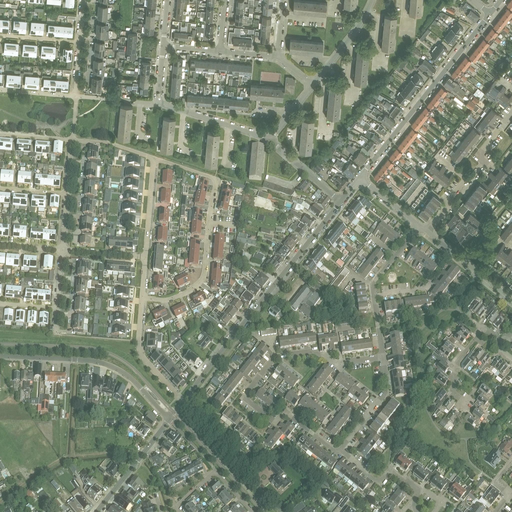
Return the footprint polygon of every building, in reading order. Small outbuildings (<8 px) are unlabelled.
[(302,0),(294,0),(293,12),(301,13),(309,13),(311,1),(302,0)] [(421,15),(422,0),(410,0),(410,6),(409,14),(421,15)] [(327,2),(311,1),(309,13),(317,14),(326,15),(327,2)] [(101,6),(100,6),(99,6),(98,12),(107,13),(108,4),(102,3),(101,6)] [(445,5),(441,10),(445,12),(446,11),(453,15),(455,10),(445,5)] [(466,6),(465,8),(464,8),(477,19),(480,15),(471,9),(470,10),(466,6)] [(477,19),(464,8),(463,10),(467,14),(466,15),(475,22),(477,19)] [(100,18),(100,21),(106,22),(107,13),(98,12),(98,18),(100,18)] [(189,13),(183,13),(177,12),(176,18),(178,19),(178,20),(184,21),(184,20),(185,21),(185,19),(186,19),(186,16),(188,16),(189,13)] [(504,13),(501,18),(506,22),(508,20),(510,21),(511,20),(511,19),(510,17),(504,13)] [(384,24),(383,32),(396,33),(397,17),(384,16),(384,24)] [(11,27),(12,20),(9,20),(9,19),(3,18),(2,29),(8,30),(8,27),(11,27)] [(252,19),(242,19),(236,18),(235,24),(237,24),(237,26),(243,27),(243,25),(242,25),(242,21),(247,22),(246,23),(252,24),(252,19)] [(504,28),(505,27),(506,26),(504,24),(506,22),(501,18),(497,22),(502,26),(504,28)] [(20,31),(20,21),(12,20),(11,27),(14,28),(14,30),(20,31)] [(25,29),(28,29),(29,22),(20,21),(20,31),(25,31),(25,29)] [(97,24),(97,30),(106,31),(106,22),(100,21),(100,24),(97,24)] [(29,22),(28,29),(32,29),(31,32),(37,32),(38,22),(29,22)] [(46,30),(46,23),(38,22),(37,32),(42,33),(43,30),(46,30)] [(174,38),(174,39),(180,39),(181,29),(182,22),(179,22),(178,29),(175,29),(175,32),(172,31),(171,38),(174,38)] [(187,30),(187,33),(186,40),(192,40),(195,40),(196,30),(193,30),(193,34),(190,33),(191,23),(188,22),(187,26),(187,30)] [(450,27),(451,28),(459,34),(463,28),(456,22),(453,25),(452,25),(450,27)] [(504,28),(502,26),(497,22),(493,27),(499,31),(500,29),(502,30),(503,29),(504,28)] [(55,34),(55,24),(50,24),(50,23),(46,23),(46,30),(49,31),(49,33),(55,34)] [(233,44),(239,45),(240,38),(240,36),(241,28),(235,28),(234,36),(229,36),(228,42),(233,42),(233,44)] [(451,28),(448,32),(455,38),(459,34),(451,28)] [(489,32),(494,37),(496,38),(497,37),(498,36),(496,35),(498,32),(493,28),(489,32)] [(213,37),(213,31),(197,29),(197,32),(204,32),(203,39),(209,40),(209,37),(213,37)] [(105,39),(106,31),(97,30),(96,36),(99,36),(99,39),(105,39)] [(394,50),(396,33),(383,32),(382,40),(382,49),(394,50)] [(455,38),(448,32),(444,37),(452,43),(455,38)] [(496,38),(494,37),(489,32),(485,37),(490,41),(492,39),(494,41),(495,40),(496,38)] [(488,49),(488,48),(489,47),(487,45),(489,43),(484,38),(480,43),(485,47),(488,49)] [(96,42),(95,48),(104,48),(105,39),(99,39),(98,42),(96,42)] [(307,41),(290,39),(289,51),(298,52),(306,53),(307,41)] [(323,42),(307,41),(306,53),(314,54),(322,54),(323,42)] [(6,42),(5,44),(5,45),(2,45),(2,52),(5,52),(5,54),(11,54),(12,43),(6,42)] [(18,43),(12,43),(11,54),(17,55),(17,53),(20,54),(21,46),(18,46),(18,43)] [(436,45),(434,48),(442,55),(447,49),(439,43),(437,46),(436,45)] [(488,49),(485,47),(480,43),(476,48),(482,52),(483,50),(486,51),(487,50),(488,49)] [(24,44),(24,45),(24,47),(21,46),(20,54),(29,54),(30,44),(24,44)] [(39,55),(39,48),(36,48),(37,45),(30,44),(29,54),(39,55)] [(42,48),(39,48),(39,55),(48,56),(48,57),(49,46),(43,45),(42,48)] [(55,46),(49,46),(48,57),(54,58),(54,56),(57,57),(58,48),(58,50),(55,49),(55,46)] [(417,51),(418,50),(413,46),(408,52),(413,56),(415,53),(419,56),(421,54),(417,51)] [(71,58),(71,53),(72,48),(65,47),(64,50),(61,50),(60,61),(66,61),(66,58),(71,58)] [(103,57),(104,48),(95,48),(95,54),(97,54),(97,57),(103,57)] [(438,60),(442,55),(434,48),(432,51),(433,51),(430,55),(438,60)] [(480,54),(482,52),(476,48),(473,52),(478,56),(480,58),(481,57),(482,56),(480,54)] [(369,60),(370,51),(357,50),(356,58),(356,66),(368,68),(369,60)] [(480,58),(478,56),(473,52),(469,57),(474,61),(476,59),(478,61),(479,59),(480,58)] [(94,60),(94,66),(103,66),(103,57),(97,57),(97,60),(94,60)] [(466,57),(462,61),(468,66),(469,67),(470,66),(471,65),(469,63),(471,61),(466,57)] [(429,71),(433,74),(436,70),(431,67),(433,65),(425,59),(420,65),(428,72),(429,71)] [(462,61),(459,66),(464,70),(466,68),(467,69),(468,68),(469,67),(468,66),(462,61)] [(102,75),(103,66),(94,66),(93,72),(94,72),(94,75),(96,75),(102,75)] [(366,84),(368,68),(356,66),(355,75),(354,83),(366,84)] [(459,66),(455,71),(460,75),(462,76),(463,75),(464,74),(462,72),(464,70),(459,66)] [(455,71),(451,75),(456,79),(458,77),(460,79),(461,77),(462,76),(460,75),(455,71)] [(5,74),(4,81),(7,81),(7,84),(13,85),(14,74),(8,73),(8,74),(5,74)] [(411,79),(418,85),(423,79),(416,73),(413,76),(412,75),(410,78),(411,79)] [(20,82),(23,83),(23,76),(20,75),(20,74),(14,74),(13,85),(19,85),(20,82)] [(26,83),(26,84),(26,86),(32,86),(33,75),(26,75),(26,76),(23,76),(23,83),(26,83)] [(38,84),(41,84),(42,77),(39,77),(39,76),(33,75),(32,86),(38,87),(38,84)] [(103,75),(102,75),(96,75),(95,78),(93,78),(92,84),(102,84),(103,75)] [(44,87),(50,88),(51,78),(45,78),(45,77),(42,77),(41,84),(44,85),(44,87)] [(285,88),(284,87),(283,93),(294,94),(296,79),(293,79),(293,77),(286,77),(285,88)] [(456,83),(449,78),(449,77),(446,81),(458,90),(463,95),(465,92),(455,84),(456,83)] [(68,83),(68,80),(62,79),(61,89),(67,89),(67,90),(69,90),(70,83),(68,83)] [(415,89),(418,85),(411,79),(407,83),(415,89)] [(494,86),(497,82),(495,80),(485,93),(489,97),(491,95),(497,88),(494,86)] [(463,95),(458,90),(446,81),(443,84),(451,90),(452,89),(463,98),(465,96),(463,95)] [(415,89),(407,83),(404,88),(411,94),(415,89)] [(102,85),(102,84),(92,84),(91,84),(91,87),(92,87),(92,89),(94,90),(94,93),(100,93),(101,85),(102,85)] [(258,98),(266,98),(267,86),(252,84),(251,84),(250,97),(258,98)] [(328,101),(341,102),(342,85),(329,84),(329,93),(328,101)] [(266,98),(273,99),(274,99),(283,100),(283,93),(284,87),(267,86),(266,98)] [(497,88),(491,95),(489,97),(494,101),(496,99),(505,88),(503,86),(499,91),(497,88)] [(442,87),(438,92),(443,96),(445,97),(446,96),(447,97),(448,96),(445,94),(447,91),(442,87)] [(400,92),(408,98),(411,94),(404,88),(400,92)] [(496,99),(500,103),(506,96),(503,93),(506,89),(505,88),(496,99)] [(400,92),(399,91),(397,94),(398,95),(396,98),(403,104),(408,98),(400,92)] [(438,92),(434,96),(440,100),(441,98),(443,100),(444,99),(445,97),(443,96),(438,92)] [(471,94),(468,98),(475,103),(478,99),(471,94)] [(506,96),(500,103),(505,107),(511,98),(511,94),(509,98),(506,96)] [(434,96),(431,101),(436,105),(438,106),(439,105),(440,104),(438,103),(440,100),(434,96)] [(450,100),(449,101),(459,109),(464,103),(455,97),(453,99),(452,98),(450,100)] [(474,104),(468,100),(464,105),(470,109),(474,104)] [(339,118),(341,102),(328,101),(327,109),(326,117),(339,118)] [(387,101),(385,103),(400,115),(403,111),(396,105),(395,107),(387,101)] [(431,101),(427,105),(432,110),(434,107),(436,109),(437,108),(438,106),(436,105),(431,101)] [(397,119),(400,115),(385,103),(383,105),(388,108),(390,110),(388,112),(397,119)] [(119,114),(119,115),(119,122),(131,123),(133,106),(120,105),(119,114)] [(426,107),(422,111),(428,116),(430,117),(430,116),(431,115),(429,113),(431,111),(426,107)] [(375,111),(376,112),(392,125),(395,121),(386,114),(385,115),(378,110),(377,109),(375,111)] [(503,117),(499,115),(491,109),(487,114),(495,119),(497,116),(501,119),(503,117)] [(390,128),(392,125),(376,112),(375,111),(373,110),(371,113),(390,128)] [(422,111),(419,116),(424,120),(426,118),(428,119),(428,118),(430,117),(428,116),(422,111)] [(361,113),(357,120),(360,122),(365,115),(361,113)] [(487,114),(484,118),(495,127),(496,125),(492,122),(495,119),(487,114)] [(419,116),(415,121),(420,125),(422,126),(423,125),(424,124),(422,122),(424,120),(419,116)] [(176,118),(163,117),(162,125),(162,134),(174,135),(176,118)] [(484,118),(480,123),(487,129),(489,126),(494,129),(495,127),(484,118)] [(301,127),(300,135),(313,137),(315,120),(302,119),(301,127)] [(415,121),(411,125),(416,129),(418,127),(420,129),(421,127),(422,126),(420,125),(415,121)] [(118,128),(118,131),(117,138),(130,139),(131,123),(119,122),(118,128)] [(382,133),(384,135),(387,132),(385,130),(385,129),(377,123),(373,128),(375,130),(376,130),(381,134),(382,133)] [(487,137),(489,135),(485,132),(487,129),(480,123),(476,128),(485,135),(487,137)] [(413,128),(409,133),(414,137),(416,139),(417,138),(418,137),(416,135),(418,132),(413,128)] [(473,128),(469,133),(476,138),(480,134),(473,128)] [(220,133),(208,132),(207,140),(206,148),(218,149),(219,140),(220,133)] [(368,136),(375,141),(376,140),(378,142),(381,139),(379,137),(380,136),(375,132),(374,133),(371,132),(368,136)] [(409,133),(405,137),(411,142),(412,140),(414,141),(415,140),(416,139),(414,137),(409,133)] [(473,143),(476,138),(469,133),(466,137),(473,143)] [(173,151),(174,135),(162,134),(161,142),(160,150),(173,151)] [(311,153),(313,137),(300,135),(300,144),(299,152),(311,153)] [(367,141),(374,147),(377,144),(370,139),(369,140),(367,139),(361,135),(360,137),(366,140),(367,141)] [(405,137),(402,142),(407,146),(409,148),(410,147),(411,146),(409,144),(411,142),(405,137)] [(466,137),(462,142),(469,148),(473,143),(466,137)] [(371,152),(374,147),(367,141),(366,140),(364,142),(362,144),(364,146),(371,152)] [(12,144),(12,142),(6,141),(5,151),(5,154),(11,155),(11,152),(14,152),(15,145),(12,144)] [(18,142),(18,143),(18,145),(15,145),(14,152),(23,153),(24,143),(18,142)] [(402,142),(398,147),(403,151),(405,149),(407,151),(408,149),(409,148),(407,146),(402,142)] [(465,153),(469,148),(462,142),(458,147),(465,153)] [(23,153),(33,153),(33,146),(30,146),(30,143),(24,143),(23,153)] [(36,147),(33,146),(33,153),(42,154),(43,144),(37,144),(36,147)] [(43,144),(42,154),(51,155),(52,148),(49,148),(49,145),(43,144)] [(55,148),(52,148),(51,155),(61,156),(62,146),(55,145),(55,148)] [(89,148),(88,154),(98,155),(99,146),(92,145),(91,148),(89,148)] [(264,148),(252,147),(251,155),(250,163),(263,164),(264,148)] [(370,153),(363,147),(361,149),(358,148),(356,150),(352,147),(349,151),(353,154),(355,152),(357,154),(356,156),(363,162),(370,153)] [(458,147),(454,152),(461,157),(465,153),(458,147)] [(218,157),(218,149),(206,148),(205,155),(204,165),(217,166),(218,157)] [(397,148),(393,153),(398,157),(399,157),(401,158),(401,157),(403,158),(404,157),(400,155),(402,152),(397,148)] [(458,162),(461,157),(454,152),(450,157),(458,162)] [(393,153),(389,157),(395,162),(396,159),(398,161),(399,160),(400,160),(401,158),(399,157),(398,157),(393,153)] [(98,164),(98,155),(88,154),(88,160),(90,160),(90,163),(98,164)] [(424,161),(423,160),(415,154),(414,156),(419,160),(422,163),(424,161)] [(363,162),(356,156),(354,158),(352,155),(350,158),(360,166),(363,162)] [(348,164),(356,170),(359,167),(351,161),(348,159),(347,161),(342,157),(341,159),(344,161),(345,162),(348,164)] [(124,163),(123,168),(132,168),(133,165),(139,166),(140,160),(127,158),(126,163),(124,163)] [(388,159),(385,163),(390,167),(390,168),(392,169),(393,168),(394,167),(392,165),(394,163),(388,159)] [(434,165),(437,161),(435,159),(426,171),(431,175),(437,167),(434,165)] [(335,163),(338,165),(339,164),(342,166),(341,166),(344,169),(345,168),(353,174),(356,170),(348,164),(345,162),(344,161),(342,164),(338,160),(335,163)] [(87,166),(87,172),(97,173),(98,164),(90,163),(90,166),(87,166)] [(262,172),(263,164),(250,163),(249,171),(249,179),(261,180),(262,172)] [(385,163),(381,168),(386,172),(388,170),(390,171),(391,170),(392,169),(390,168),(390,167),(385,163)] [(342,171),(350,178),(353,174),(345,168),(344,169),(341,166),(342,166),(339,164),(338,165),(338,166),(343,170),(342,171)] [(497,172),(505,178),(509,173),(497,164),(496,166),(500,169),(497,172)] [(318,174),(322,170),(317,166),(313,170),(318,174)] [(436,178),(444,167),(443,166),(439,170),(437,167),(431,175),(436,178)] [(436,178),(440,182),(446,175),(443,173),(446,168),(444,167),(436,178)] [(123,168),(126,168),(125,177),(138,178),(139,172),(132,171),(132,168),(123,168)] [(381,168),(377,172),(383,177),(385,178),(386,177),(387,176),(385,174),(386,172),(381,168)] [(415,178),(418,174),(411,168),(408,172),(415,178)] [(410,179),(410,178),(411,177),(403,170),(402,172),(410,179)] [(13,181),(16,181),(16,172),(8,171),(7,183),(12,183),(13,181)] [(24,184),(25,173),(16,172),(16,181),(19,181),(18,184),(24,184)] [(96,182),(97,173),(87,172),(86,178),(89,178),(89,181),(95,182),(96,182)] [(377,172),(373,177),(379,181),(381,179),(383,181),(384,179),(385,178),(383,177),(377,172)] [(501,183),(505,178),(497,172),(495,175),(491,172),(490,174),(501,183)] [(30,185),(30,183),(30,182),(33,182),(34,173),(25,173),(24,184),(30,185)] [(42,186),(42,176),(37,176),(37,175),(34,175),(34,173),(33,182),(36,183),(36,185),(42,186)] [(333,175),(336,178),(332,182),(337,186),(341,189),(348,180),(344,178),(345,177),(335,173),(333,175)] [(446,175),(440,182),(445,186),(454,175),(452,173),(449,177),(446,175)] [(497,187),(501,183),(490,174),(488,175),(492,179),(490,182),(497,187)] [(86,184),(85,190),(94,191),(95,182),(89,181),(88,184),(86,184)] [(298,189),(304,194),(310,186),(304,181),(298,189)] [(497,187),(490,182),(488,185),(484,181),(482,183),(493,192),(497,187)] [(122,188),(121,191),(130,192),(131,189),(137,189),(138,183),(125,182),(124,188),(122,188)] [(479,184),(476,189),(483,194),(487,190),(479,184)] [(479,199),(483,194),(476,189),(472,194),(479,199)] [(93,200),(94,191),(85,190),(85,196),(87,196),(87,199),(93,200)] [(121,191),(121,194),(124,194),(123,201),(136,202),(137,195),(130,195),(130,192),(121,191)] [(259,192),(257,197),(264,199),(271,202),(272,200),(273,197),(269,195),(259,192)] [(322,198),(320,200),(328,206),(331,202),(324,196),(324,195),(321,193),(319,195),(322,198)] [(472,194),(468,198),(475,204),(479,199),(472,194)] [(437,205),(441,200),(434,195),(430,200),(437,205)] [(10,206),(20,207),(21,197),(14,196),(14,199),(11,199),(10,206)] [(27,197),(21,197),(20,207),(29,207),(29,208),(30,200),(27,200),(27,197)] [(33,201),(30,200),(29,208),(29,207),(28,212),(35,213),(35,208),(38,208),(39,198),(33,198),(33,201)] [(38,208),(48,209),(48,202),(45,202),(45,199),(39,198),(38,208)] [(363,209),(364,210),(366,208),(365,207),(367,204),(360,198),(355,203),(363,209)] [(433,210),(437,205),(430,200),(429,200),(428,198),(424,203),(426,204),(433,210)] [(477,206),(475,204),(468,198),(464,203),(469,207),(473,210),(477,206)] [(51,202),(48,202),(48,209),(58,210),(58,207),(58,200),(51,199),(51,202)] [(83,204),(82,208),(93,209),(93,200),(87,199),(87,202),(84,202),(84,204),(83,204)] [(324,210),(328,206),(320,200),(316,199),(313,202),(316,204),(316,203),(324,210)] [(311,208),(320,215),(323,211),(315,205),(314,207),(306,201),(305,203),(311,208)] [(318,218),(320,215),(311,208),(305,203),(304,202),(301,206),(304,208),(310,212),(313,215),(318,218)] [(352,208),(359,214),(363,209),(355,203),(352,208)] [(463,203),(457,210),(463,215),(469,207),(464,203),(463,203)] [(422,209),(429,215),(433,210),(426,204),(422,209)] [(119,214),(128,215),(128,212),(135,213),(136,206),(123,205),(122,214),(119,214)] [(92,218),(93,209),(82,208),(82,212),(83,212),(83,214),(86,214),(86,217),(92,218)] [(352,208),(348,212),(356,218),(359,214),(352,208)] [(425,219),(429,215),(422,209),(418,214),(425,219)] [(356,218),(348,212),(344,218),(351,224),(353,221),(355,222),(357,219),(356,218)] [(303,218),(312,225),(315,222),(312,219),(307,215),(306,217),(300,213),(298,215),(299,215),(297,217),(300,219),(301,217),(302,218),(303,218)] [(469,231),(473,234),(478,228),(476,227),(480,221),(470,213),(465,219),(467,221),(465,223),(460,219),(461,218),(455,213),(447,223),(453,227),(451,229),(457,234),(455,236),(461,240),(469,231)] [(119,214),(119,218),(121,218),(121,224),(134,225),(135,219),(128,218),(128,215),(119,214)] [(83,220),(82,226),(92,227),(92,226),(91,226),(92,218),(86,217),(85,220),(83,220)] [(309,229),(312,225),(303,218),(302,218),(301,217),(300,219),(301,220),(303,221),(301,223),(309,229)] [(504,223),(511,229),(511,221),(509,224),(506,222),(502,218),(500,220),(504,223)] [(378,232),(381,234),(386,227),(382,223),(373,234),(375,236),(378,232)] [(507,228),(504,231),(511,236),(511,235),(511,229),(504,223),(503,225),(507,228)] [(301,224),(298,228),(305,234),(308,230),(301,224)] [(335,228),(343,234),(346,230),(339,224),(335,228)] [(92,236),(92,227),(82,226),(82,232),(84,232),(84,235),(92,236)] [(3,227),(2,237),(8,237),(8,235),(11,235),(12,228),(3,227)] [(391,231),(386,227),(381,234),(384,237),(381,241),(382,242),(391,231)] [(14,238),(19,238),(20,228),(12,228),(11,235),(14,235),(14,238)] [(25,236),(28,236),(29,229),(20,228),(19,238),(25,239),(25,236)] [(302,238),(305,234),(298,228),(294,232),(302,238)] [(332,232),(339,238),(343,234),(335,228),(332,232)] [(31,239),(37,240),(38,230),(32,230),(32,229),(29,229),(28,236),(31,237),(31,239)] [(364,231),(361,236),(365,239),(369,235),(364,231)] [(387,239),(390,242),(396,234),(392,231),(391,231),(382,242),(384,243),(387,239)] [(498,231),(497,233),(501,236),(507,241),(511,236),(504,231),(502,234),(498,231)] [(328,237),(335,243),(339,238),(332,232),(328,237)] [(273,237),(258,233),(257,237),(272,241),(273,237)] [(247,236),(239,234),(236,247),(244,249),(247,236)] [(392,250),(401,238),(396,234),(390,242),(394,244),(390,248),(392,250)] [(92,237),(84,236),(84,239),(81,239),(80,245),(83,245),(83,246),(82,246),(87,247),(87,246),(91,246),(92,237)] [(295,247),(299,242),(291,236),(288,241),(295,247)] [(328,237),(324,242),(332,248),(335,243),(328,237)] [(295,247),(288,241),(284,245),(291,251),(295,247)] [(495,255),(494,255),(499,259),(505,252),(502,250),(505,245),(503,244),(495,255)] [(275,247),(279,251),(287,257),(290,253),(279,245),(278,246),(277,245),(275,247)] [(287,257),(279,251),(275,247),(273,249),(275,251),(274,252),(284,261),(287,257)] [(316,252),(323,258),(327,254),(319,248),(316,252)] [(410,257),(413,260),(419,252),(414,248),(405,260),(407,261),(410,257)] [(242,261),(243,253),(243,252),(234,249),(233,261),(241,263),(242,261)] [(505,252),(499,259),(503,262),(504,263),(511,252),(511,250),(508,254),(505,252)] [(384,256),(376,251),(373,255),(380,261),(384,256)] [(312,257),(320,262),(323,258),(316,252),(312,257)] [(415,268),(424,256),(419,252),(413,260),(416,262),(413,266),(415,268)] [(373,255),(369,260),(376,266),(380,261),(373,255)] [(4,259),(4,266),(12,267),(13,257),(7,256),(7,259),(4,259)] [(271,261),(279,267),(283,262),(275,256),(271,261)] [(420,265),(423,267),(428,260),(424,256),(415,268),(416,269),(420,265)] [(18,260),(19,259),(19,257),(13,257),(12,267),(21,268),(21,260),(18,260)] [(312,257),(308,261),(316,267),(320,262),(312,257)] [(21,260),(21,268),(30,268),(30,258),(25,258),(25,261),(21,260)] [(36,259),(30,258),(30,268),(38,269),(39,261),(39,262),(36,262),(36,259)] [(339,259),(336,263),(341,267),(344,263),(339,259)] [(45,262),(42,262),(41,269),(51,270),(52,260),(45,260),(45,262)] [(272,269),(273,268),(276,271),(279,267),(269,260),(268,261),(267,261),(265,264),(265,265),(268,268),(269,268),(270,267),(272,269)] [(372,271),(376,266),(369,260),(365,265),(372,271)] [(424,275),(433,264),(428,260),(423,267),(425,269),(422,274),(424,275)] [(78,266),(77,270),(89,271),(87,271),(88,262),(82,261),(82,264),(79,264),(79,266),(78,266)] [(316,267),(308,261),(304,267),(311,273),(314,270),(315,271),(317,268),(316,267)] [(451,268),(449,270),(456,276),(460,272),(449,263),(447,265),(451,268)] [(438,268),(433,264),(424,275),(426,276),(429,272),(432,275),(438,268)] [(365,265),(361,270),(368,275),(372,271),(365,265)] [(251,269),(248,273),(251,275),(252,274),(261,281),(260,282),(264,285),(266,284),(268,280),(261,274),(259,275),(254,271),(251,269)] [(80,279),(88,280),(89,271),(77,270),(77,274),(78,274),(78,276),(81,276),(80,279)] [(364,280),(368,275),(361,270),(357,275),(364,280)] [(452,281),(456,276),(449,270),(447,274),(443,270),(442,272),(452,281)] [(444,277),(442,280),(449,286),(452,281),(442,272),(440,274),(444,277)] [(251,275),(251,276),(256,280),(254,282),(262,288),(264,285),(260,282),(261,281),(252,274),(251,275)] [(186,275),(181,277),(184,285),(185,285),(186,285),(189,284),(189,283),(190,283),(186,275)] [(183,286),(184,285),(181,277),(175,280),(179,288),(180,287),(181,288),(184,286),(183,286)] [(259,293),(259,292),(261,289),(253,283),(252,285),(245,278),(243,280),(245,282),(259,293)] [(87,289),(88,280),(80,279),(80,282),(77,282),(77,284),(76,284),(76,288),(75,288),(77,288),(87,289)] [(434,281),(445,291),(449,286),(442,280),(439,283),(435,280),(434,281)] [(436,287),(434,289),(441,295),(445,291),(434,281),(432,283),(436,287)] [(255,298),(259,293),(245,282),(244,284),(247,287),(244,289),(255,298)] [(314,287),(320,292),(323,288),(317,283),(314,287)] [(13,299),(14,289),(9,288),(10,285),(4,285),(4,292),(7,292),(6,298),(13,299)] [(306,285),(289,307),(295,312),(298,309),(300,311),(299,311),(310,320),(313,317),(315,319),(319,314),(316,312),(315,313),(314,312),(311,310),(305,305),(311,309),(313,307),(321,298),(314,292),(315,292),(306,285)] [(14,289),(13,299),(20,299),(20,293),(24,293),(24,286),(21,286),(20,289),(14,289)] [(26,300),(32,300),(33,290),(29,290),(30,287),(24,286),(24,293),(27,294),(26,300)] [(87,289),(77,288),(76,294),(79,294),(79,297),(85,298),(86,289),(87,289)] [(238,291),(251,302),(254,298),(246,292),(245,293),(240,289),(238,291)] [(428,294),(428,297),(429,303),(435,302),(441,295),(434,289),(431,294),(429,292),(428,294)] [(114,290),(113,296),(115,296),(114,299),(121,300),(121,297),(128,297),(128,291),(117,290),(114,290)] [(249,305),(251,302),(238,291),(236,294),(238,296),(241,298),(241,299),(249,305)] [(198,295),(197,296),(201,304),(206,301),(202,293),(201,294),(201,293),(198,295)] [(201,304),(197,296),(196,296),(193,297),(193,298),(192,299),(194,303),(193,303),(192,302),(188,304),(191,311),(195,309),(194,307),(196,306),(201,304)] [(76,300),(75,306),(86,307),(86,298),(85,298),(79,297),(79,300),(76,300)] [(480,301),(476,298),(471,304),(474,306),(470,310),(475,315),(481,307),(478,305),(479,303),(480,301)] [(110,302),(109,308),(113,308),(113,309),(119,309),(124,310),(127,310),(127,303),(120,303),(121,300),(114,299),(114,302),(110,302)] [(224,303),(226,304),(229,307),(231,305),(233,307),(235,309),(238,311),(242,305),(238,302),(236,300),(234,303),(232,301),(230,303),(226,300),(224,303)] [(368,310),(367,303),(358,305),(359,313),(365,312),(364,310),(368,310)] [(487,316),(489,314),(492,310),(494,308),(495,305),(492,303),(488,307),(486,309),(485,308),(484,310),(481,307),(475,315),(481,319),(484,314),(487,316)] [(226,304),(224,307),(226,309),(229,311),(225,316),(229,319),(231,317),(232,318),(236,313),(234,311),(233,310),(229,307),(226,304)] [(177,307),(181,315),(187,312),(183,305),(182,305),(181,305),(178,306),(178,307),(177,307)] [(75,312),(76,312),(78,312),(77,315),(85,316),(86,307),(75,306),(75,312)] [(181,315),(177,307),(176,308),(176,307),(173,309),(173,310),(172,310),(176,318),(181,315)] [(281,318),(283,316),(280,313),(281,312),(274,307),(272,310),(271,310),(269,313),(276,318),(278,315),(281,318)] [(159,311),(158,311),(161,319),(167,316),(163,308),(162,309),(161,308),(158,310),(159,311)] [(494,308),(492,310),(489,314),(491,316),(488,320),(493,325),(499,317),(496,315),(497,313),(496,313),(498,311),(494,308)] [(163,323),(161,319),(158,311),(157,312),(156,311),(153,313),(152,314),(156,320),(152,322),(155,327),(163,323)] [(222,323),(223,323),(226,326),(230,320),(229,319),(225,316),(222,314),(219,311),(216,315),(221,319),(220,321),(222,323)] [(1,314),(0,320),(0,321),(12,323),(12,312),(5,312),(5,314),(1,314)] [(12,323),(23,324),(24,313),(17,313),(17,315),(12,315),(12,313),(12,312),(12,323)] [(24,313),(23,324),(35,325),(36,314),(29,314),(29,316),(24,316),(24,313)] [(36,314),(35,325),(47,326),(48,315),(41,315),(40,317),(36,317),(36,314)] [(294,319),(287,314),(285,316),(292,322),(294,319)] [(73,320),(73,324),(84,325),(85,316),(77,315),(77,318),(74,318),(74,320),(73,320)] [(110,325),(118,326),(119,323),(126,323),(126,317),(113,316),(112,325),(110,325)] [(209,316),(206,320),(215,327),(218,324),(209,316)] [(502,320),(499,317),(493,325),(498,329),(502,324),(504,326),(509,320),(505,317),(504,319),(503,318),(502,320)] [(73,328),(73,330),(76,330),(76,333),(83,334),(84,325),(73,324),(72,328),(73,328)] [(467,328),(461,324),(459,326),(458,328),(460,329),(459,330),(461,331),(458,334),(465,340),(470,335),(465,331),(467,328)] [(110,325),(109,328),(112,328),(111,335),(124,336),(125,329),(118,329),(118,326),(110,325)] [(197,345),(200,347),(203,350),(210,342),(207,340),(209,337),(203,332),(201,334),(204,336),(197,345)] [(148,337),(148,342),(157,343),(158,338),(157,338),(158,334),(152,334),(151,337),(148,337)] [(449,339),(452,342),(454,344),(457,341),(461,345),(465,340),(458,334),(456,337),(454,336),(454,337),(452,335),(449,339)] [(450,344),(452,342),(449,339),(446,337),(443,341),(445,343),(444,344),(446,345),(443,348),(451,354),(455,348),(450,344)] [(179,339),(172,345),(175,349),(176,349),(176,348),(182,343),(179,339)] [(150,348),(150,353),(156,351),(157,349),(157,343),(148,342),(147,348),(150,348)] [(271,356),(273,354),(261,345),(258,350),(265,355),(267,353),(271,356)] [(434,353),(438,357),(440,358),(442,355),(446,359),(451,354),(443,348),(441,351),(439,350),(437,349),(437,350),(435,348),(432,352),(434,353)] [(262,359),(265,355),(258,350),(254,354),(265,363),(267,362),(262,359)] [(158,353),(156,351),(150,353),(153,357),(151,359),(155,363),(164,354),(162,356),(158,352),(158,353)] [(475,360),(478,362),(484,355),(479,351),(475,355),(473,353),(468,359),(473,363),(475,360)] [(195,365),(199,360),(190,353),(190,352),(186,356),(183,359),(184,359),(189,363),(190,362),(194,365),(195,365)] [(157,361),(161,365),(169,358),(169,357),(168,358),(164,354),(155,363),(157,361)] [(265,363),(254,354),(250,359),(257,365),(259,362),(264,365),(265,363)] [(484,371),(486,368),(488,366),(486,364),(490,359),(484,355),(478,362),(481,364),(479,367),(484,371)] [(438,369),(443,374),(444,374),(448,369),(442,364),(444,361),(440,358),(438,357),(436,359),(438,361),(436,363),(439,365),(437,368),(438,369)] [(172,362),(169,358),(161,365),(164,369),(172,362)] [(255,368),(257,365),(250,359),(246,364),(258,373),(259,371),(255,368)] [(491,363),(488,366),(486,368),(491,372),(494,369),(497,371),(502,364),(497,360),(493,365),(491,363)] [(164,369),(168,373),(175,366),(172,363),(173,362),(172,362),(164,369)] [(404,369),(403,363),(394,364),(394,368),(389,369),(389,371),(404,369)] [(256,375),(258,373),(246,364),(243,369),(250,374),(252,372),(256,375)] [(502,381),(504,378),(506,375),(504,373),(508,369),(502,364),(497,371),(494,374),(502,381)] [(325,365),(317,375),(329,384),(330,382),(328,380),(328,381),(326,379),(331,373),(333,374),(332,375),(334,377),(336,374),(325,365)] [(179,370),(175,366),(168,373),(172,377),(179,370)] [(285,370),(280,366),(274,373),(279,377),(285,370)] [(243,369),(239,374),(241,375),(241,376),(244,378),(250,383),(252,381),(247,377),(250,374),(243,369)] [(443,374),(438,369),(436,372),(437,373),(436,375),(439,378),(436,381),(444,387),(448,381),(442,376),(443,374)] [(173,383),(183,374),(179,370),(172,377),(175,381),(173,383)] [(279,377),(284,381),(289,373),(285,370),(279,377)] [(240,382),(244,378),(241,376),(241,375),(239,374),(237,372),(233,377),(240,382)] [(284,381),(289,384),(294,377),(289,373),(284,381)] [(39,401),(38,405),(41,406),(41,411),(41,412),(48,412),(49,405),(49,402),(49,395),(50,375),(45,374),(45,380),(45,382),(45,386),(46,386),(45,395),(39,395),(39,399),(39,400),(39,401)] [(183,375),(183,374),(173,383),(177,387),(179,385),(182,389),(186,384),(184,381),(180,377),(183,375)] [(345,378),(340,374),(335,381),(340,385),(345,378)] [(81,387),(82,387),(85,387),(85,390),(88,391),(91,391),(92,384),(89,384),(89,376),(88,376),(88,375),(85,375),(85,376),(82,376),(82,380),(81,380),(81,383),(82,383),(81,387)] [(327,386),(329,384),(317,375),(310,385),(321,393),(323,391),(321,390),(320,390),(318,389),(323,382),(325,384),(327,386)] [(104,380),(101,380),(101,378),(100,378),(100,377),(95,376),(94,378),(93,378),(93,390),(100,390),(100,392),(101,393),(103,384),(104,380)] [(233,377),(230,381),(237,387),(240,382),(233,377)] [(293,388),(299,381),(294,377),(289,384),(293,388)] [(340,385),(344,389),(350,382),(345,378),(340,385)] [(102,393),(103,393),(107,394),(112,395),(114,389),(115,385),(114,385),(112,384),(113,381),(105,379),(103,389),(102,393)] [(233,392),(237,387),(230,381),(226,386),(233,392)] [(355,385),(350,382),(344,389),(349,392),(355,385)] [(348,393),(353,397),(359,390),(356,388),(359,384),(357,382),(355,385),(349,392),(348,393)] [(117,400),(123,402),(125,397),(122,395),(126,388),(119,385),(114,394),(119,396),(117,400)] [(310,385),(306,389),(313,395),(315,392),(318,393),(317,394),(319,395),(321,393),(310,385)] [(484,394),(482,397),(487,401),(491,396),(490,396),(493,393),(483,385),(479,390),(484,394)] [(226,386),(222,391),(229,397),(233,392),(226,386)] [(362,392),(359,390),(353,397),(358,401),(367,390),(365,388),(362,392)] [(266,393),(261,389),(256,396),(260,400),(266,393)] [(363,405),(369,398),(365,395),(369,391),(367,390),(358,401),(363,405)] [(440,407),(443,404),(445,401),(442,400),(446,395),(441,390),(435,398),(438,400),(435,403),(438,405),(440,407)] [(225,401),(229,397),(222,391),(218,396),(225,401)] [(285,399),(290,403),(295,396),(290,392),(285,399)] [(271,397),(266,393),(260,400),(265,404),(271,397)] [(310,395),(308,393),(299,405),(308,412),(317,401),(315,399),(314,401),(314,402),(313,404),(306,399),(308,397),(309,397),(310,395)] [(225,401),(218,396),(214,401),(221,406),(225,401)] [(300,400),(295,396),(290,403),(294,407),(300,400)] [(487,401),(482,397),(481,396),(476,401),(481,405),(479,408),(483,411),(485,412),(489,408),(486,405),(488,402),(487,401)] [(276,401),(271,397),(265,404),(270,408),(276,401)] [(131,409),(135,403),(129,400),(126,406),(131,409)] [(388,405),(396,410),(399,406),(392,400),(388,405)] [(275,412),(280,405),(276,401),(270,408),(275,412)] [(319,403),(317,401),(308,412),(318,420),(327,408),(325,407),(323,409),(324,409),(322,411),(316,406),(317,404),(318,405),(319,403)] [(449,412),(451,410),(454,406),(455,405),(449,401),(445,406),(443,404),(440,407),(438,409),(441,411),(443,413),(446,410),(449,412)] [(388,405),(385,410),(392,416),(394,413),(396,415),(398,412),(396,410),(388,405)] [(349,418),(353,413),(346,408),(343,411),(341,409),(342,409),(340,407),(338,409),(349,418)] [(318,420),(323,424),(328,416),(325,414),(327,412),(329,410),(327,408),(318,420)] [(222,416),(227,420),(233,413),(228,409),(222,416)] [(332,416),(330,418),(342,428),(349,418),(338,409),(336,411),(338,413),(339,412),(341,414),(336,420),(334,418),(332,416)] [(489,415),(485,412),(483,411),(481,413),(476,409),(472,415),(475,417),(480,421),(482,418),(485,420),(487,418),(488,417),(489,415)] [(385,410),(381,415),(388,420),(392,416),(385,410)] [(156,422),(154,420),(156,418),(153,415),(148,411),(144,415),(146,417),(143,420),(152,427),(156,422)] [(457,419),(458,416),(453,412),(449,417),(447,415),(442,421),(447,425),(449,422),(452,424),(453,424),(457,419)] [(233,413),(227,420),(232,424),(238,417),(233,413)] [(381,415),(377,419),(384,425),(388,420),(381,415)] [(464,421),(471,427),(474,424),(477,426),(481,422),(480,421),(475,417),(473,420),(468,416),(464,421)] [(136,424),(147,433),(150,430),(148,429),(142,424),(141,426),(139,424),(140,423),(133,417),(130,420),(135,424),(134,425),(135,425),(136,424)] [(243,421),(238,417),(232,424),(237,428),(240,424),(243,421)] [(334,437),(342,428),(330,418),(329,421),(331,422),(333,424),(328,430),(327,428),(325,426),(323,428),(334,437)] [(122,420),(119,424),(127,430),(131,424),(138,430),(137,432),(141,435),(144,437),(147,433),(136,424),(135,425),(134,425),(135,424),(131,421),(130,420),(130,421),(128,419),(126,421),(124,420),(123,421),(122,420)] [(384,425),(377,419),(373,424),(381,430),(384,425)] [(280,425),(291,434),(295,429),(288,423),(285,426),(281,423),(280,425)] [(240,424),(237,428),(234,431),(239,435),(245,428),(240,424)] [(373,424),(369,429),(377,435),(381,430),(373,424)] [(282,430),(280,433),(283,436),(287,439),(291,434),(280,425),(278,427),(282,430)] [(249,432),(245,428),(239,435),(244,439),(249,432)] [(268,431),(279,440),(283,436),(280,433),(276,429),(273,433),(269,429),(268,431)] [(271,436),(268,439),(275,445),(279,440),(268,431),(266,433),(271,436)] [(371,436),(368,439),(376,444),(379,439),(368,431),(367,432),(371,436)] [(173,443),(174,443),(176,440),(178,441),(182,437),(178,432),(176,434),(172,432),(167,438),(169,440),(169,441),(172,443),(173,443)] [(244,439),(248,442),(254,435),(249,432),(244,439)] [(259,439),(254,435),(248,442),(253,446),(259,439)] [(301,449),(308,440),(304,436),(296,445),(301,449)] [(362,438),(361,440),(372,449),(376,444),(368,439),(366,442),(362,438)] [(260,441),(271,450),(275,445),(268,439),(266,442),(262,439),(260,441)] [(503,443),(503,444),(500,448),(507,454),(511,446),(511,443),(507,439),(506,441),(505,440),(503,440),(503,441),(503,443)] [(313,444),(308,440),(301,449),(306,453),(308,451),(313,444)] [(363,445),(361,448),(368,454),(372,449),(361,440),(359,442),(363,445)] [(163,444),(160,447),(162,448),(164,450),(163,451),(165,452),(163,454),(165,455),(169,458),(173,462),(177,460),(173,456),(171,455),(169,454),(173,449),(165,442),(163,444)] [(318,447),(313,444),(308,451),(310,453),(309,455),(311,456),(312,455),(318,447)] [(318,447),(312,455),(317,458),(323,451),(318,447)] [(368,454),(361,448),(359,451),(354,448),(353,450),(364,459),(368,454)] [(497,465),(501,460),(498,457),(500,454),(495,450),(488,458),(489,459),(486,462),(495,469),(497,465)] [(328,455),(323,451),(317,458),(322,462),(328,455)] [(405,455),(401,452),(396,457),(399,459),(396,464),(401,468),(406,460),(403,458),(405,455)] [(160,466),(164,460),(161,457),(162,456),(160,455),(159,456),(155,453),(153,456),(150,459),(153,461),(154,461),(160,466)] [(327,466),(332,459),(328,455),(322,462),(327,466)] [(334,469),(339,473),(345,466),(342,464),(345,459),(343,458),(334,469)] [(337,462),(332,459),(327,466),(331,470),(337,462)] [(412,469),(414,467),(416,464),(412,460),(410,463),(406,460),(401,468),(406,472),(409,467),(412,469)] [(277,476),(274,478),(271,481),(270,482),(271,482),(271,483),(273,485),(274,485),(278,490),(282,486),(282,487),(283,487),(282,486),(285,483),(288,485),(287,486),(290,483),(287,479),(284,481),(280,476),(283,473),(275,465),(276,464),(273,462),(267,467),(270,470),(270,469),(277,476)] [(417,478),(418,478),(423,471),(421,469),(423,466),(418,462),(416,464),(414,467),(417,469),(413,474),(414,474),(413,475),(417,478)] [(193,464),(198,474),(201,473),(201,472),(203,471),(199,463),(194,465),(193,464)] [(196,475),(198,474),(193,464),(189,467),(193,476),(196,475)] [(344,477),(353,465),(351,464),(348,468),(345,466),(339,473),(344,477)] [(78,471),(74,465),(69,468),(74,474),(78,471)] [(108,470),(106,472),(108,474),(113,478),(114,478),(120,470),(121,469),(120,469),(121,468),(116,465),(116,466),(115,465),(110,471),(108,470)] [(355,467),(353,465),(344,477),(349,480),(354,473),(351,471),(355,467)] [(189,479),(193,476),(189,467),(188,467),(189,468),(184,471),(189,479)] [(430,479),(432,476),(433,475),(436,471),(435,470),(432,474),(428,470),(426,473),(423,471),(418,478),(417,478),(422,482),(423,481),(423,482),(427,477),(430,479)] [(184,471),(180,473),(184,481),(189,479),(184,471)] [(436,471),(433,475),(432,476),(435,479),(430,484),(431,484),(430,485),(434,488),(435,487),(436,488),(442,480),(439,478),(441,475),(436,471)] [(169,489),(174,486),(169,477),(170,477),(168,475),(167,475),(166,472),(162,474),(161,472),(158,474),(162,481),(164,480),(169,489)] [(359,477),(362,473),(361,472),(357,476),(354,473),(349,480),(353,484),(359,477)] [(86,488),(96,496),(97,495),(98,496),(100,493),(100,492),(102,490),(98,486),(96,486),(95,486),(94,487),(92,489),(88,486),(89,484),(86,480),(88,477),(91,480),(94,477),(88,473),(82,480),(86,487),(85,488),(86,488)] [(179,484),(184,481),(180,473),(175,475),(174,474),(174,475),(179,484)] [(170,477),(169,477),(174,486),(179,484),(174,475),(170,477)] [(131,482),(138,487),(140,486),(142,487),(144,485),(142,483),(134,477),(131,482)] [(364,481),(359,477),(353,484),(358,488),(364,481)] [(485,481),(482,478),(480,480),(480,481),(478,482),(475,486),(479,488),(485,481)] [(448,489),(450,486),(452,483),(447,479),(445,483),(442,480),(436,488),(441,492),(445,487),(448,489)] [(449,494),(453,498),(461,488),(458,486),(460,483),(456,479),(452,483),(450,486),(453,488),(449,493),(450,493),(449,494)] [(60,489),(54,481),(50,484),(57,491),(60,489)] [(364,481),(358,488),(363,492),(369,485),(364,481)] [(137,489),(138,487),(131,482),(128,486),(137,493),(139,491),(137,489)] [(209,489),(207,490),(212,495),(210,496),(212,499),(217,495),(215,492),(221,487),(216,482),(210,488),(209,489)] [(485,493),(487,495),(495,501),(499,496),(494,492),(496,490),(491,485),(485,493)] [(396,493),(394,496),(401,502),(405,497),(400,493),(402,490),(397,486),(393,491),(396,493)] [(35,491),(42,499),(47,495),(40,487),(35,491)] [(96,497),(96,496),(86,488),(84,490),(89,493),(87,495),(94,501),(96,497)] [(461,488),(453,498),(458,501),(459,500),(459,501),(463,496),(466,498),(467,496),(470,494),(471,491),(466,488),(464,491),(461,488)] [(30,491),(26,495),(30,501),(35,497),(30,491)] [(336,497),(329,491),(326,494),(326,493),(325,494),(326,495),(323,498),(331,504),(333,501),(338,505),(342,499),(338,495),(336,497)] [(217,495),(212,499),(214,501),(215,501),(219,505),(222,502),(229,496),(225,492),(219,497),(217,495)] [(78,493),(73,498),(84,511),(85,510),(86,511),(89,508),(88,507),(89,507),(82,499),(78,493)] [(479,505),(481,503),(479,501),(472,496),(470,494),(467,496),(473,501),(472,503),(476,506),(474,510),(476,511),(483,511),(485,510),(479,505)] [(495,501),(487,495),(485,498),(482,496),(479,501),(481,503),(484,505),(486,502),(491,506),(495,501)] [(131,503),(126,499),(122,496),(119,499),(118,499),(116,501),(117,502),(116,503),(125,510),(131,503)] [(226,506),(222,510),(224,511),(229,508),(227,506),(233,500),(229,496),(222,502),(226,506)] [(383,500),(386,502),(390,506),(392,503),(397,507),(401,502),(394,496),(392,499),(389,497),(387,499),(385,500),(383,499),(383,500)] [(72,498),(67,503),(74,511),(81,511),(80,511),(82,510),(80,508),(72,498)] [(183,510),(183,511),(189,511),(195,507),(196,506),(192,502),(194,501),(191,498),(187,502),(189,505),(183,510)] [(144,511),(155,511),(154,506),(151,506),(149,501),(142,504),(144,509),(143,509),(144,511)] [(390,506),(386,502),(382,508),(384,510),(382,511),(392,511),(388,509),(390,506)] [(31,503),(26,507),(29,511),(35,508),(31,503)]
